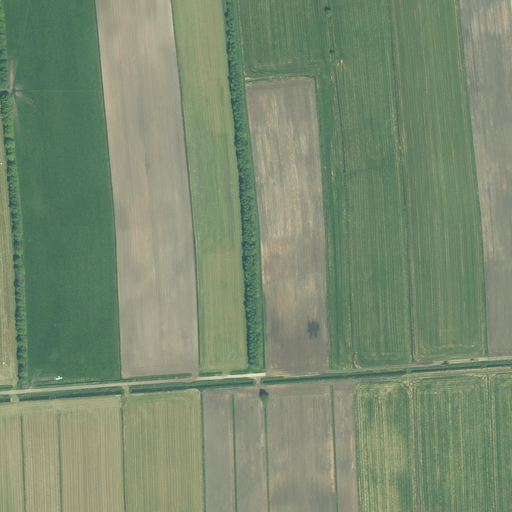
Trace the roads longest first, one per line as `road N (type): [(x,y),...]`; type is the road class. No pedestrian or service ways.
road 1 (track): [(262,374),(228,0)]
road 2 (unclassified): [(0,393),(262,374)]
road 3 (track): [(262,374),(511,357)]
